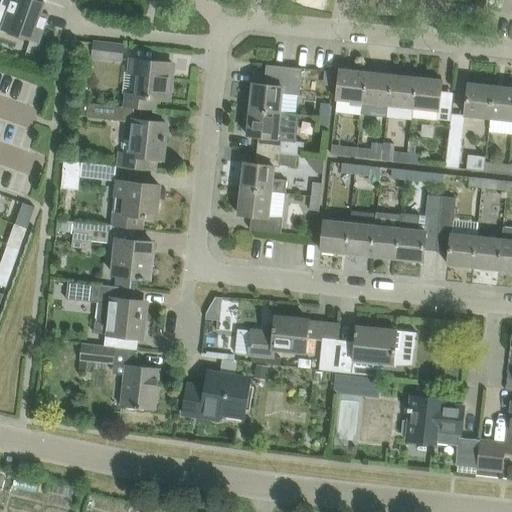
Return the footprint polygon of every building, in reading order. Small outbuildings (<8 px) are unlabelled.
[(4,0),(1,10),(9,13),(3,30),(38,43),(49,14),(40,11),(43,3),(45,3),(46,2),(41,0),(40,0),(4,0)] [(94,52),(95,43),(77,41),(76,50),(94,52)] [(95,43),(94,52),(93,56),(121,59),(123,46),(95,43)] [(128,94),(126,107),(154,110),(155,98),(169,100),(172,76),(168,75),(169,65),(173,65),(173,64),(131,59),(130,72),(140,74),(137,95),(128,94)] [(252,84),(249,111),(280,114),(280,112),(282,94),(299,95),(302,69),(266,65),(264,85),(252,84)] [(366,71),(340,69),(337,99),(362,102),(366,71)] [(388,105),(391,74),(366,71),(362,102),(388,105)] [(417,77),(391,74),(388,105),(413,108),(417,77)] [(442,80),(417,77),(413,108),(412,117),(438,119),(442,80)] [(469,83),(466,103),(465,116),(490,118),(494,86),(469,83)] [(511,87),(494,86),(490,118),(511,120),(511,87)] [(122,107),(88,103),(87,117),(120,121),(122,107)] [(320,103),(319,117),(329,118),(331,104),(320,103)] [(280,114),(249,111),(247,135),(278,138),(282,139),(282,140),(281,153),(297,155),(303,155),(304,142),(297,141),(299,117),(301,117),(301,114),(280,112),(280,114)] [(319,117),(317,131),(328,132),(329,118),(319,117)] [(117,166),(119,167),(157,171),(158,159),(162,159),(165,137),(162,136),(164,124),(166,125),(166,124),(134,120),(130,153),(119,152),(117,166)] [(449,139),(446,167),(460,169),(463,141),(449,139)] [(407,153),(406,163),(421,164),(421,155),(415,154),(417,142),(409,142),(407,153)] [(383,151),(382,160),(406,163),(407,153),(394,152),(395,146),(384,144),(383,151)] [(343,156),(356,157),(357,148),(344,147),(343,156)] [(357,148),(356,157),(382,160),(383,151),(357,148)] [(297,155),(281,153),(279,165),(296,167),(297,155)] [(65,160),(63,169),(80,171),(79,176),(114,180),(115,166),(65,160)] [(485,162),(484,172),(509,175),(510,165),(485,162)] [(244,163),(241,188),(272,192),(286,193),(287,181),(273,179),(275,166),(244,163)] [(341,173),(356,175),(357,165),(342,163),(341,173)] [(357,165),(356,175),(369,176),(370,167),(357,165)] [(399,179),(405,180),(406,170),(381,168),(380,178),(399,179)] [(406,170),(405,180),(443,184),(444,174),(406,170)] [(468,187),(482,189),(483,179),(469,177),(468,187)] [(483,179),(482,189),(507,191),(508,182),(483,179)] [(114,195),(111,226),(115,227),(142,230),(144,217),(156,218),(159,186),(118,181),(116,196),(114,195)] [(312,183),(311,196),(321,197),(322,184),(312,183)] [(272,192),(241,188),(238,214),(252,216),(250,230),(281,233),(283,219),(269,218),(272,192)] [(321,197),(311,196),(309,210),(319,211),(321,197)] [(443,197),(429,196),(426,227),(439,228),(443,197)] [(443,197),(439,228),(452,230),(455,198),(443,197)] [(18,219),(16,225),(20,226),(27,229),(30,223),(35,207),(24,203),(18,219)] [(375,225),(372,256),(397,259),(400,228),(401,213),(377,211),(375,225)] [(400,228),(397,259),(423,262),(426,231),(418,230),(419,215),(401,213),(400,228)] [(73,231),(75,222),(57,220),(56,229),(73,231)] [(324,220),(321,251),(347,254),(350,223),(324,220)] [(71,247),(91,250),(94,224),(75,222),(73,231),(71,247)] [(350,223),(347,254),(372,256),(375,225),(350,223)] [(27,229),(20,226),(16,237),(23,240),(27,229)] [(502,239),(499,270),(511,271),(511,228),(503,227),(502,239)] [(477,236),(451,234),(448,265),(474,267),(477,236)] [(477,236),(474,267),(499,270),(502,239),(477,236)] [(113,274),(116,275),(115,286),(131,288),(132,277),(149,279),(153,243),(117,238),(113,274)] [(3,255),(0,264),(13,268),(16,260),(3,255)] [(0,264),(0,272),(10,277),(13,268),(0,264)] [(107,323),(95,322),(94,332),(106,334),(106,337),(116,338),(115,347),(115,348),(136,350),(137,338),(143,338),(144,328),(140,328),(142,302),(123,300),(124,288),(69,281),(67,299),(109,304),(107,323)] [(274,349),(305,352),(309,320),(276,316),(275,326),(273,326),(273,330),(275,330),(274,333),(252,331),(249,354),(273,357),(274,349)] [(355,346),(336,345),(333,368),(380,372),(383,366),(393,367),(394,355),(396,356),(396,349),(414,351),(415,334),(417,334),(417,332),(357,326),(356,331),(355,331),(355,335),(356,336),(355,346)] [(323,338),(320,366),(333,368),(336,345),(337,339),(323,338)] [(81,343),(79,361),(114,364),(115,348),(115,347),(81,343)] [(297,367),(309,368),(310,360),(298,358),(297,367)] [(113,373),(125,374),(121,406),(155,410),(160,368),(114,363),(113,373)] [(458,364),(436,363),(433,380),(456,382),(458,364)] [(254,378),(267,379),(268,368),(256,366),(254,378)] [(336,375),(334,392),(357,394),(358,377),(336,375)] [(207,378),(206,387),(188,384),(183,414),(218,420),(220,410),(244,414),(249,384),(207,378)] [(411,397),(409,420),(403,419),(402,435),(407,435),(407,440),(458,445),(456,466),(477,468),(480,441),(480,440),(459,438),(459,434),(461,434),(464,406),(440,404),(440,400),(411,397)] [(480,441),(477,468),(503,470),(505,443),(480,441)]
